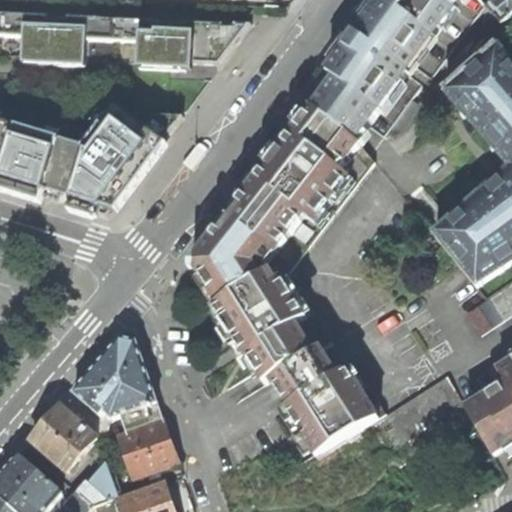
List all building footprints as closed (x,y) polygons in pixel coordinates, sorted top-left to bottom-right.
[(289,412),(319,460),(350,441),(373,426),(389,416),(357,368),(339,379),(323,354),(335,347),(290,277),(376,166),(363,149),(358,146),(413,72),(435,43),(467,0),(386,0),(362,33),(346,55),(319,92),(327,98),(291,144),(212,245),(201,259),(194,264),(193,269),(199,273),(221,308),(215,311),(225,326),(247,360),(249,359),(267,387),(273,383),(283,398),(291,411),(289,412)] [(511,18),(511,0),(499,0),(489,10),(503,27),(511,18)] [(0,16),(0,37),(26,39),(25,59),(40,59),(55,60),(55,67),(87,68),(88,42),(142,43),(140,70),(187,72),(188,66),(188,62),(218,64),(233,43),(240,43),(253,25),(235,25),(235,28),(224,28),(223,25),(196,24),(187,24),(187,26),(159,25),(159,22),(149,22),(78,19),(69,19),(69,22),(49,22),(48,18),(36,18),(0,16)] [(240,43),(233,43),(218,64),(221,67),(240,43)] [(498,47),(445,93),(511,169),(511,171),(503,179),(437,238),(479,290),(511,267),(511,62),(511,63),(498,47)] [(0,186),(38,197),(109,219),(132,188),(185,118),(107,115),(88,142),(0,115),(0,186)] [(511,285),(503,292),(511,306),(511,285)] [(511,316),(511,306),(503,292),(491,300),(505,321),(511,316)] [(494,328),(494,329),(505,321),(491,300),(480,307),(494,328)] [(482,336),(494,328),(480,307),(469,315),(482,336)] [(241,364),(247,360),(225,326),(219,329),(228,344),(241,364)] [(111,442),(120,439),(165,423),(138,346),(123,343),(100,369),(76,396),(103,419),(107,416),(115,422),(117,427),(111,429),(112,431),(106,433),(111,442)] [(508,384),(468,409),(495,457),(511,446),(511,362),(500,371),(508,384)] [(450,378),(374,428),(389,452),(465,404),(450,378)] [(69,475),(99,441),(64,410),(49,427),(33,445),(69,475)] [(121,487),(180,466),(169,432),(165,423),(120,439),(129,464),(115,469),(121,487)] [(0,499),(14,511),(49,511),(63,496),(21,459),(6,476),(0,483),(0,499)] [(82,497),(83,498),(96,510),(114,503),(105,471),(82,497)] [(121,501),(124,511),(175,511),(172,503),(166,485),(121,501)] [(69,511),(93,511),(96,510),(83,498),(69,511)] [(0,511),(14,511),(0,499),(0,511)]
